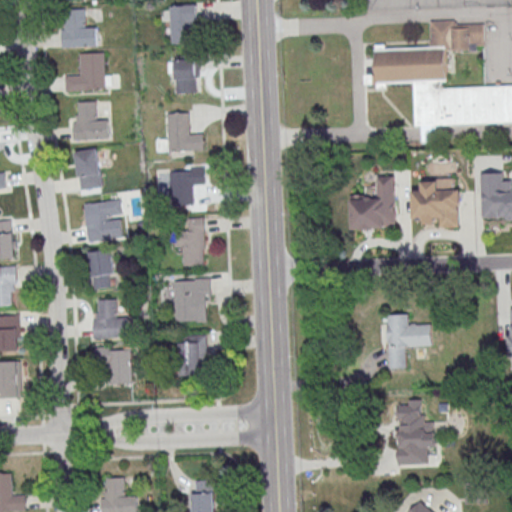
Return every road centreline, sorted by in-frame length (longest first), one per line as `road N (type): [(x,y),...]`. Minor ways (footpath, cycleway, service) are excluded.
road 1 (residential): [(63,511),(52,274),(21,0)]
road 2 (secondary): [(277,511),(255,0)]
road 3 (residential): [(269,271),(511,259)]
road 4 (residential): [(60,434),(119,443),(275,437)]
road 5 (residential): [(273,408),(117,417),(60,434)]
